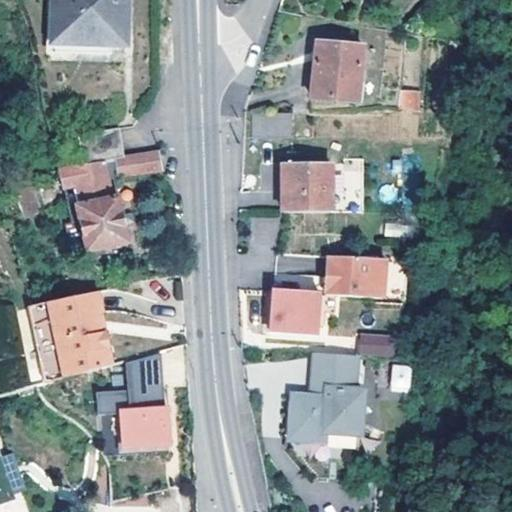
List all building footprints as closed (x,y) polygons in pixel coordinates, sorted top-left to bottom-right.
[(121,43),(123,0),(53,0),(52,39),(121,43)] [(310,97),(339,101),(355,102),(361,48),(316,43),(310,97)] [(401,88),(398,109),(418,112),(421,91),(401,88)] [(251,111),(251,114),(250,135),(290,135),(291,112),(291,111),(271,111),(251,111)] [(78,134),(82,163),(122,156),(116,127),(78,134)] [(160,169),(156,152),(122,156),(82,163),(78,164),(80,171),(88,172),(89,176),(116,173),(118,175),(160,169)] [(329,163),(282,163),(282,212),(328,213),(329,163)] [(92,180),(69,185),(74,207),(77,208),(84,250),(125,242),(115,198),(97,202),(92,180)] [(39,212),(31,187),(16,193),(24,217),(39,212)] [(384,223),(384,236),(406,237),(407,225),(384,223)] [(382,261),(325,257),(323,293),(378,298),(382,261)] [(95,290),(28,305),(26,307),(39,385),(114,364),(112,349),(102,349),(99,334),(91,336),(89,315),(99,314),(95,290)] [(315,333),(317,294),(271,291),(268,331),(315,333)] [(0,333),(18,331),(14,304),(0,306),(0,333)] [(91,336),(99,334),(99,314),(89,315),(91,336)] [(392,356),(392,334),(357,334),(357,356),(392,356)] [(164,387),(187,385),(184,346),(162,348),(164,387)] [(353,355),(312,351),(310,396),(291,395),(289,439),(323,441),(324,431),(359,433),(361,389),(352,388),(353,355)] [(117,414),(165,410),(164,405),(161,406),(158,352),(122,361),(124,388),(93,390),(94,415),(117,414)] [(389,391),(410,392),(410,365),(390,365),(389,391)] [(165,410),(117,414),(119,447),(167,444),(165,410)] [(15,452),(4,454),(11,492),(22,490),(15,452)]
